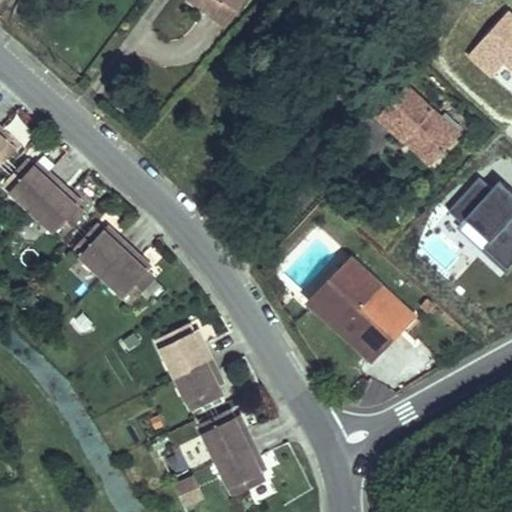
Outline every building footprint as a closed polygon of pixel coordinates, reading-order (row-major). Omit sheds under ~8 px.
[(242,3),(238,0),(211,0),(233,15),(242,3)] [(511,13),(504,6),(462,56),(511,98),(511,13)] [(463,133),(410,86),(381,118),(403,138),(412,129),(442,156),(463,133)] [(7,112),(0,120),(0,160),(11,170),(34,143),(26,137),(30,132),(7,112)] [(442,156),(412,129),(403,138),(434,165),(442,156)] [(49,155),(26,182),(57,208),(83,176),(60,157),(56,162),(49,155)] [(491,188),(475,173),(444,216),(511,271),(511,188),(502,179),(491,188)] [(83,176),(57,208),(87,234),(110,207),(102,200),(106,196),(83,176)] [(125,220),(118,214),(96,241),(127,266),(152,234),(129,215),(125,220)] [(301,287),(339,246),(318,226),(280,267),(301,287)] [(152,234),(127,266),(158,292),(180,265),(172,258),(176,254),(152,234)] [(411,312),(352,259),(313,302),(373,355),(411,312)] [(196,324),(166,340),(205,410),(236,393),(231,384),(236,381),(206,329),(201,332),(196,324)] [(243,406),(213,423),(252,493),(282,476),(278,467),(283,464),(253,412),(248,414),(243,406)] [(173,485),(185,509),(207,498),(195,474),(173,485)]
